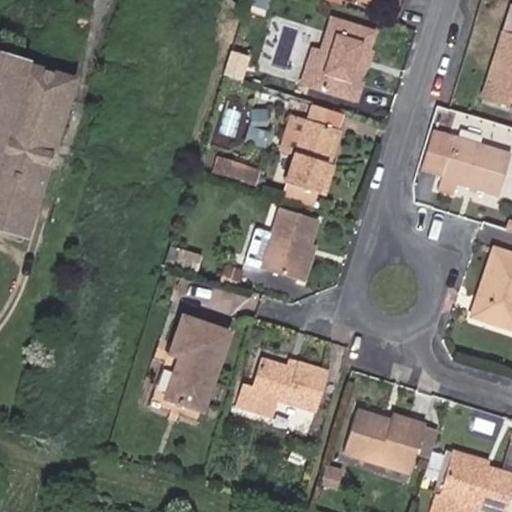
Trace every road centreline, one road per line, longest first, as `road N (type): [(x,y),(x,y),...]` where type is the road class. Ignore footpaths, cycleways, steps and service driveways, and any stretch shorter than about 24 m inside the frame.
road 1 (residential): [(446,0),(377,249)]
road 2 (residential): [(377,249),(357,268),(355,296),(383,325),(410,324),(430,308),(436,283),(426,259)]
